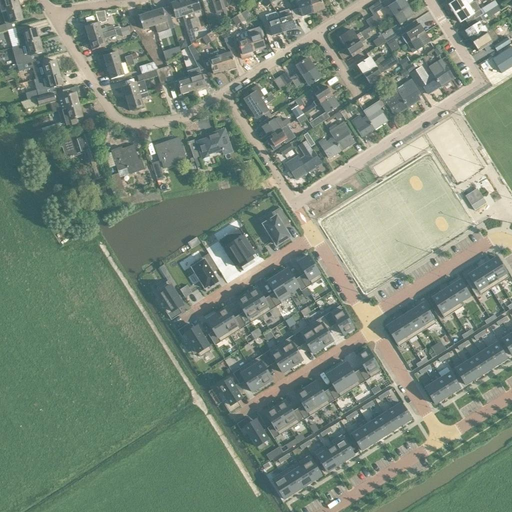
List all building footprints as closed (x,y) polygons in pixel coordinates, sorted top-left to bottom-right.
[(0,0),(0,13),(2,13),(19,8),(17,0),(0,0)] [(183,0),(181,0),(171,3),(175,18),(182,15),(191,44),(197,41),(195,36),(192,28),(188,14),(183,0)] [(197,0),(183,0),(188,14),(192,28),(199,26),(196,17),(195,17),(193,12),(200,10),(197,0)] [(211,0),(215,11),(216,14),(222,12),(222,10),(218,0),(211,0)] [(218,0),(222,10),(222,9),(224,14),(227,13),(225,9),(225,8),(228,7),(225,0),(218,0)] [(302,16),(313,12),(309,0),(301,0),(297,1),(302,16)] [(321,0),(309,0),(313,12),(324,9),(321,0)] [(380,0),(379,1),(369,8),(373,15),(370,17),(376,27),(377,26),(383,22),(377,12),(384,7),(380,0)] [(388,6),(394,15),(407,7),(403,0),(391,0),(393,3),(388,6)] [(456,0),(449,5),(454,14),(473,1),(472,0),(456,0)] [(473,1),(454,14),(460,23),(465,19),(467,23),(468,24),(478,17),(480,16),(483,14),(480,9),(474,1),(473,1)] [(470,27),(465,30),(471,40),(487,31),(489,30),(486,25),(484,26),(482,27),(480,23),(483,21),(500,10),(497,5),(491,8),(483,14),(480,16),(478,17),(468,24),(470,27)] [(413,16),(407,7),(394,15),(400,24),(413,16)] [(5,24),(0,25),(0,31),(7,30),(15,28),(17,27),(15,22),(23,19),(19,8),(2,13),(5,24)] [(162,8),(150,12),(154,25),(155,25),(157,33),(169,29),(162,8)] [(288,8),(276,12),(278,17),(282,32),(294,28),(289,14),(288,8)] [(150,12),(138,16),(142,29),(154,25),(150,12)] [(237,15),(241,22),(245,20),(241,12),(237,15)] [(241,22),(237,15),(231,18),(236,26),(241,22)] [(278,17),(266,21),(271,35),(282,32),(278,17)] [(340,37),(346,46),(357,39),(368,33),(378,27),(377,26),(376,27),(370,17),(366,20),(370,27),(365,30),(365,29),(355,36),(351,30),(340,37)] [(97,22),(85,27),(88,38),(114,30),(113,25),(100,29),(97,22)] [(223,25),(227,31),(232,27),(228,22),(223,25)] [(405,33),(411,41),(424,33),(418,24),(405,33)] [(15,28),(7,30),(12,48),(20,45),(26,44),(39,40),(36,28),(28,30),(27,25),(17,27),(15,28)] [(381,34),(382,35),(384,40),(399,30),(395,25),(381,34)] [(127,26),(120,29),(123,36),(130,34),(127,26)] [(114,30),(88,38),(92,50),(105,45),(103,39),(110,37),(110,36),(116,34),(123,36),(120,29),(120,28),(114,30)] [(487,31),(471,40),(478,51),(484,48),(491,43),(492,43),(492,42),(495,40),(497,38),(496,35),(494,31),(492,29),(489,30),(487,31)] [(196,39),(204,36),(202,30),(194,32),(196,39)] [(399,30),(384,40),(385,41),(388,45),(402,36),(399,30)] [(207,34),(211,41),(216,39),(211,32),(207,34)] [(261,33),(249,37),(253,51),(265,47),(261,33)] [(364,49),(360,43),(365,40),(370,37),(368,33),(357,39),(346,46),(352,57),(364,49)] [(429,42),(424,33),(411,41),(407,43),(412,52),(416,50),(429,42)] [(211,41),(207,34),(202,37),(202,38),(206,45),(211,41)] [(376,47),(385,41),(384,40),(382,35),(373,41),(376,47)] [(224,38),(228,48),(234,46),(230,36),(224,38)] [(249,37),(238,40),(240,49),(238,49),(241,59),(251,56),(250,52),(253,51),(249,37)] [(510,42),(507,37),(493,46),(497,51),(510,42)] [(20,45),(12,48),(16,60),(28,56),(37,54),(43,52),(39,40),(26,44),(20,45)] [(181,48),(187,46),(185,40),(179,42),(181,48)] [(491,43),(484,48),(486,52),(493,47),(491,43)] [(438,55),(443,52),(442,50),(440,47),(440,46),(434,50),(438,55)] [(501,73),(511,66),(511,46),(492,59),(501,73)] [(103,56),(107,67),(120,63),(116,51),(103,56)] [(213,52),(215,57),(208,59),(213,74),(225,70),(220,55),(219,56),(217,51),(213,52)] [(231,52),(220,55),(225,70),(236,66),(231,52)] [(192,70),(187,71),(189,77),(193,90),(205,87),(201,73),(200,70),(206,68),(198,53),(192,56),(193,57),(194,59),(198,68),(192,70)] [(28,56),(16,60),(17,65),(23,63),(29,62),(35,60),(38,59),(37,54),(28,56)] [(358,65),(364,75),(375,67),(386,61),(382,55),(372,62),(370,58),(358,65)] [(399,62),(402,67),(403,69),(406,67),(411,64),(407,57),(399,62)] [(29,62),(23,63),(25,70),(32,68),(39,66),(43,65),(41,58),(38,59),(35,60),(29,62)] [(296,65),(299,71),(290,77),(286,72),(279,76),(285,86),(292,81),(298,78),(302,75),(314,67),(308,58),(296,65)] [(443,62),(441,59),(434,63),(435,65),(438,70),(433,73),(440,86),(453,78),(443,62)] [(39,66),(32,68),(36,79),(46,76),(59,73),(56,61),(43,65),(39,66)] [(154,61),(139,66),(142,73),(158,68),(154,61)] [(120,63),(107,67),(110,79),(124,75),(120,63)] [(406,68),(409,72),(416,68),(413,64),(406,68)] [(169,65),(163,67),(168,83),(174,81),(169,65)] [(161,86),(168,83),(163,67),(156,69),(158,76),(161,86)] [(320,78),(314,67),(302,75),(308,85),(320,78)] [(370,85),(382,78),(375,67),(364,75),(370,85)] [(418,86),(421,84),(428,94),(440,86),(433,73),(428,77),(422,67),(411,74),(418,86)] [(139,81),(136,83),(122,87),(126,98),(147,92),(144,80),(158,76),(156,69),(137,75),(139,81)] [(46,76),(33,80),(38,98),(49,95),(54,93),(58,92),(56,86),(62,84),(59,73),(46,76)] [(273,80),(280,90),(285,86),(279,76),(273,80)] [(189,77),(177,81),(182,94),(193,90),(189,77)] [(292,81),(296,87),(302,84),(298,78),(292,81)] [(396,88),(395,89),(399,95),(407,107),(420,99),(416,94),(419,92),(411,79),(396,88)] [(249,96),(244,99),(251,109),(262,101),(266,99),(257,85),(247,92),(249,96)] [(316,106),(320,103),(332,96),(326,86),(314,93),(317,99),(313,102),(304,108),(301,110),(304,114),(316,106)] [(38,98),(37,98),(38,104),(51,100),(54,112),(57,111),(79,105),(75,93),(71,94),(69,89),(54,93),(49,95),(38,98)] [(395,89),(379,99),(380,100),(383,106),(387,103),(395,115),(407,107),(399,95),(395,89)] [(143,106),(141,99),(149,97),(147,92),(126,98),(130,110),(143,106)] [(262,101),(251,109),(257,119),(264,114),(268,111),(264,105),(274,98),(272,95),(268,97),(266,99),(262,101)] [(330,117),(327,112),(338,105),(332,96),(320,103),(325,112),(309,122),(313,128),(330,117)] [(299,97),(295,100),(299,107),(302,105),(303,104),(299,97)] [(380,100),(363,111),(366,116),(374,129),(386,121),(379,109),(384,106),(383,106),(380,100)] [(60,122),(55,123),(57,130),(62,128),(78,124),(84,122),(82,117),(79,105),(57,111),(60,122)] [(298,106),(291,110),(296,118),(303,114),(298,106)] [(338,112),(333,115),(337,120),(342,117),(338,112)] [(303,114),(296,119),(299,123),(306,119),(303,114)] [(357,118),(352,121),(362,136),(374,129),(366,116),(362,119),(360,116),(357,118)] [(262,127),(269,137),(280,129),(278,126),(274,120),(262,127)] [(341,150),(353,142),(348,134),(351,133),(343,121),(328,131),(333,138),(334,137),(341,150)] [(287,125),(285,126),(280,129),(269,137),(271,140),(268,142),(274,151),(281,146),(279,144),(283,141),(285,144),(295,137),(287,125)] [(105,182),(103,178),(89,132),(79,136),(77,130),(69,133),(70,135),(58,139),(61,147),(62,147),(65,158),(84,152),(93,181),(92,181),(94,186),(105,182)] [(206,136),(207,138),(197,142),(202,158),(209,155),(208,154),(222,149),(223,154),(232,152),(226,134),(222,136),(220,131),(206,136)] [(329,158),(341,150),(334,137),(333,138),(326,142),(324,139),(319,142),(329,158)] [(178,138),(155,146),(160,161),(161,160),(163,168),(186,161),(178,138)] [(200,156),(194,140),(188,142),(194,157),(194,158),(197,157),(200,156)] [(306,140),(298,146),(304,155),(300,158),(308,171),(320,163),(310,148),(311,148),(306,140)] [(283,155),(293,148),(290,143),(279,150),(283,155)] [(124,190),(120,178),(129,174),(145,169),(141,159),(138,160),(133,145),(122,149),(121,147),(111,150),(119,173),(111,175),(114,184),(116,192),(117,192),(124,190)] [(298,155),(286,163),(286,164),(291,170),(287,172),(290,177),(293,174),(296,179),(308,171),(300,158),(298,155)] [(157,180),(164,178),(158,161),(152,163),(157,180)] [(118,195),(117,192),(116,192),(114,184),(107,187),(110,198),(118,195)] [(511,194),(507,187),(497,194),(510,214),(511,212),(511,194)] [(488,190),(476,198),(479,203),(491,195),(488,190)] [(264,225),(261,227),(267,235),(269,233),(276,245),(289,237),(283,227),(289,223),(280,207),(273,212),(275,217),(271,220),(270,219),(268,220),(269,221),(263,224),(264,225)] [(240,227),(218,241),(234,266),(235,265),(234,264),(238,262),(241,267),(254,259),(250,254),(254,252),(254,253),(255,252),(240,227)] [(196,237),(188,243),(191,248),(199,242),(196,238),(196,237)] [(208,253),(190,265),(205,288),(209,286),(210,287),(218,281),(212,273),(218,269),(208,253)] [(308,256),(298,262),(305,273),(299,276),(306,287),(322,278),(308,256)] [(496,257),(487,263),(499,283),(509,277),(496,257)] [(487,263),(478,269),(490,289),(499,283),(487,263)] [(287,269),(277,275),(289,293),(298,287),(301,291),(306,287),(299,276),(294,280),(287,269)] [(478,269),(468,275),(481,295),(490,289),(478,269)] [(277,275),(267,281),(274,292),(269,296),(276,307),(281,303),(279,299),(289,293),(277,275)] [(460,280),(450,286),(460,302),(461,302),(470,296),(460,280)] [(168,281),(156,288),(168,306),(163,308),(171,320),(182,313),(179,308),(177,306),(182,303),(168,281)] [(187,285),(180,289),(184,296),(191,292),(187,285)] [(450,286),(441,292),(454,312),(463,306),(461,302),(460,302),(450,286)] [(257,288),(247,294),(261,316),(276,307),(269,296),(264,299),(257,288)] [(441,292),(432,298),(444,318),(454,312),(441,292)] [(247,294),(237,301),(244,312),(239,315),(245,326),(261,316),(247,294)] [(423,303),(414,309),(426,329),(436,323),(423,303)] [(340,306),(324,316),(331,327),(336,323),(343,334),(354,328),(340,306)] [(227,307),(216,313),(230,335),(245,326),(239,315),(233,318),(227,307)] [(414,309),(405,315),(417,335),(426,329),(414,309)] [(216,313),(206,320),(213,331),(208,334),(215,345),(230,335),(216,313)] [(405,315),(396,321),(408,340),(417,335),(405,315)] [(324,316),(309,325),(323,347),(333,341),(326,330),(331,327),(324,316)] [(396,321),(386,327),(398,346),(408,340),(396,321)] [(188,323),(178,330),(185,342),(189,339),(197,353),(200,357),(211,350),(197,328),(193,331),(192,329),(188,323)] [(309,325),(294,335),(301,346),(306,342),(313,353),(323,347),(309,325)] [(250,333),(254,340),(262,335),(258,328),(250,333)] [(511,336),(510,334),(502,339),(511,355),(511,354),(511,336)] [(294,335),(278,344),(292,366),(302,360),(295,349),(301,346),(294,335)] [(496,343),(488,348),(498,364),(506,358),(496,343)] [(278,344),(263,354),(270,365),(275,362),(282,373),(292,366),(278,344)] [(488,348),(480,353),(490,369),(498,364),(488,348)] [(367,349),(357,356),(364,367),(358,370),(365,381),(381,371),(367,349)] [(480,353),(472,358),(482,374),(490,369),(480,353)] [(263,354),(248,364),(262,385),(272,379),(265,368),(270,365),(263,354)] [(472,358),(464,363),(474,379),(482,374),(472,358)] [(346,362),(336,369),(350,390),(365,381),(358,370),(353,373),(346,362)] [(464,363),(456,368),(466,384),(474,379),(464,363)] [(248,364),(233,373),(239,384),(245,381),(252,392),(262,385),(248,364)] [(336,369),(326,375),(333,386),(328,389),(335,400),(350,390),(336,369)] [(441,377),(451,393),(460,388),(450,372),(441,377)] [(441,377),(433,383),(443,398),(451,393),(441,377)] [(229,379),(218,385),(227,399),(223,402),(230,413),(241,406),(237,401),(236,399),(241,397),(234,386),(229,379)] [(316,381),(306,388),(320,410),(335,400),(328,389),(323,392),(316,381)] [(433,383),(425,388),(435,404),(443,398),(433,383)] [(306,388),(296,394),(303,405),(297,408),(304,419),(320,410),(306,388)] [(285,401),(275,407),(289,429),(304,419),(297,408),(292,412),(285,401)] [(401,403),(392,408),(402,424),(411,419),(401,403)] [(275,407),(265,413),(272,424),(267,428),(274,439),(289,429),(275,407)] [(392,408),(384,413),(394,429),(402,424),(392,408)] [(384,413),(376,419),(386,434),(394,429),(384,413)] [(247,417),(236,424),(244,435),(248,433),(256,446),(267,439),(256,421),(252,424),(251,422),(247,417)] [(376,419),(368,424),(378,439),(386,434),(376,419)] [(368,424),(360,429),(370,445),(378,439),(368,424)] [(360,429),(351,434),(361,450),(370,445),(360,429)] [(341,435),(332,441),(334,445),(344,461),(354,455),(341,435)] [(463,439),(446,448),(448,452),(466,444),(463,439)] [(327,450),(326,450),(336,466),(344,461),(334,445),(327,450)] [(324,446),(314,452),(327,472),(336,466),(326,450),(327,450),(324,446)] [(438,454),(421,464),(424,469),(441,459),(438,454)] [(309,455),(299,462),(301,466),(302,466),(311,481),(321,475),(309,455)] [(410,483),(425,474),(419,463),(403,472),(410,483)] [(293,471),(292,471),(302,487),(311,481),(302,466),(301,466),(293,471)] [(290,467),(281,473),(293,493),(302,487),(292,471),(293,471),(290,467)] [(281,473),(271,479),(283,499),(293,493),(281,473)] [(381,500),(394,492),(387,483),(375,490),(381,500)]
